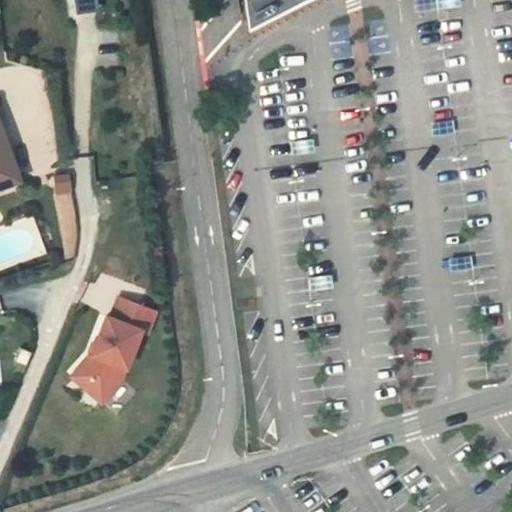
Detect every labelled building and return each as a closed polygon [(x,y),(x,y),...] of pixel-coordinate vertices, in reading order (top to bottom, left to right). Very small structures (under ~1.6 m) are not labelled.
[(63,0),(66,21),(89,17),(86,0),(63,0)] [(246,0),(248,14),(275,0),(246,0)] [(0,190),(9,187),(0,163),(0,190)] [(157,313),(121,299),(112,320),(108,318),(93,356),(79,371),(109,396),(124,378),(142,332),(149,335),(157,313)] [(109,396),(79,371),(74,378),(103,403),(109,396)]
